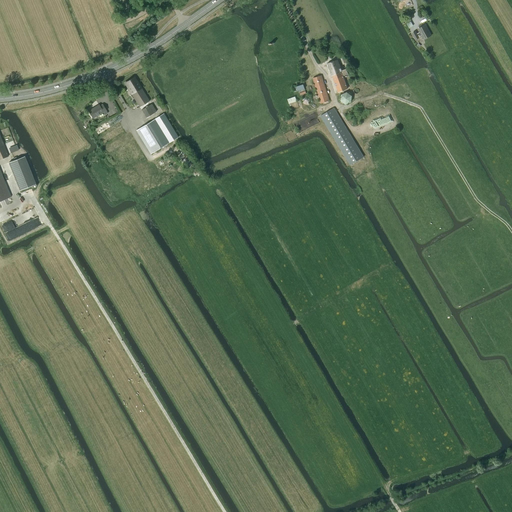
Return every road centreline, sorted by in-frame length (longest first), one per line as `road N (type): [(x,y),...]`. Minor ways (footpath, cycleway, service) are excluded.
road 1 (track): [(151,158),(180,147),(391,497)]
road 2 (track): [(338,109),(378,93),(419,106),(475,199),(511,232)]
road 3 (primary): [(0,99),(107,71),(183,25)]
